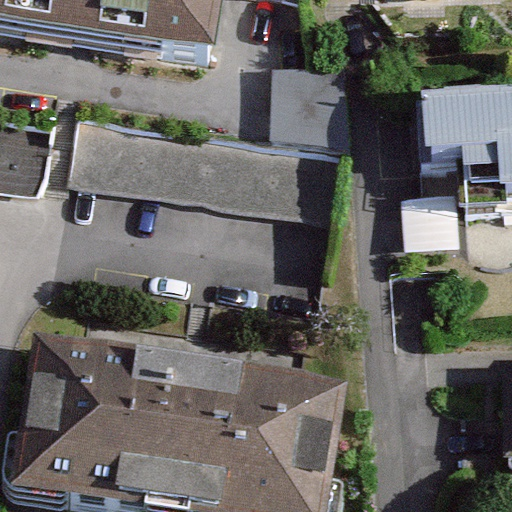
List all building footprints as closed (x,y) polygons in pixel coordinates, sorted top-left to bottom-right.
[(0,0),(0,35),(214,68),(224,0),(0,0)] [(275,88),(271,154),(356,167),(355,83),(275,88)] [(402,200),(404,243),(456,241),(455,202),(511,200),(511,111),(427,114),(429,190),(402,200)] [(12,504),(66,511),(329,511),(348,397),(36,349),(12,504)] [(511,373),(498,374),(499,462),(511,461),(511,373)]
